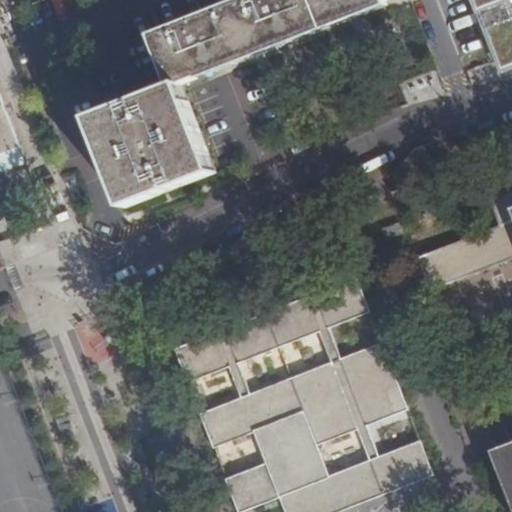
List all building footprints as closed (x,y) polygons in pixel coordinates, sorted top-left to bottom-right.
[(127,206),(216,172),(184,87),(183,82),(388,2),(394,0),(254,0),(154,39),(172,87),(92,118),(127,206)] [(511,0),(492,0),(511,47),(511,0)] [(0,158),(19,152),(0,102),(0,158)] [(399,196),(408,193),(412,182),(408,174),(399,178),(395,188),(399,196)] [(511,195),(499,200),(509,227),(426,259),(439,291),(511,262),(511,195)] [(248,399),(207,415),(220,449),(261,433),(273,464),(233,480),(245,511),(251,511),(286,499),(291,511),(350,511),(441,476),(428,443),(388,459),(375,426),(416,409),(390,343),(351,358),(339,328),(378,313),(364,279),(182,351),(196,385),(236,369),(248,399)] [(511,476),(511,446),(501,451),(511,476)] [(114,511),(111,501),(88,509),(88,511),(114,511)]
